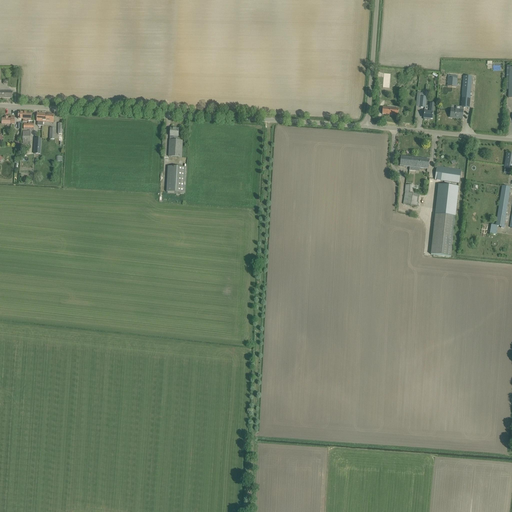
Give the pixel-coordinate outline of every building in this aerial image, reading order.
[(392,74),(385,74),(384,88),(390,88),(392,74)] [(462,107),(462,108),(464,108),(469,109),(472,77),(464,76),(462,96),(463,96),(462,107)] [(448,78),(447,86),(455,87),(455,83),(457,84),(457,79),(448,78)] [(432,119),(433,114),(433,113),(434,104),(430,103),(429,113),(424,112),(424,120),(428,120),(428,119),(432,119)] [(450,114),(450,118),(455,118),(455,117),(462,118),(463,118),(464,108),(462,108),(462,107),(456,107),(456,110),(451,110),(451,113),(451,114),(450,114)] [(382,115),(398,116),(399,109),(383,108),(382,115)] [(43,126),(43,122),(43,118),(46,118),(47,114),(37,114),(37,122),(38,122),(38,126),(43,126)] [(54,115),(47,114),(46,118),(43,118),(43,122),(54,123),(54,115)] [(170,129),(170,134),(170,136),(172,137),(172,141),(170,141),(169,157),(181,158),(182,141),(175,141),(176,137),(178,137),(179,129),(170,129)] [(23,131),(23,144),(31,144),(31,131),(23,131)] [(400,162),(400,166),(410,167),(409,170),(416,171),(416,168),(420,168),(429,169),(429,165),(429,160),(401,157),(400,162)] [(168,192),(177,193),(179,193),(185,193),(186,168),(168,167),(167,192),(168,192)] [(437,167),(435,180),(459,183),(461,170),(437,167)] [(404,192),(403,205),(418,207),(420,195),(413,194),(409,193),(410,186),(406,185),(405,192),(404,192)] [(455,217),(458,187),(438,185),(435,215),(455,217)] [(502,191),(496,225),(504,227),(510,187),(508,187),(502,186),(502,191)] [(431,254),(451,256),(455,217),(435,215),(431,254)]
